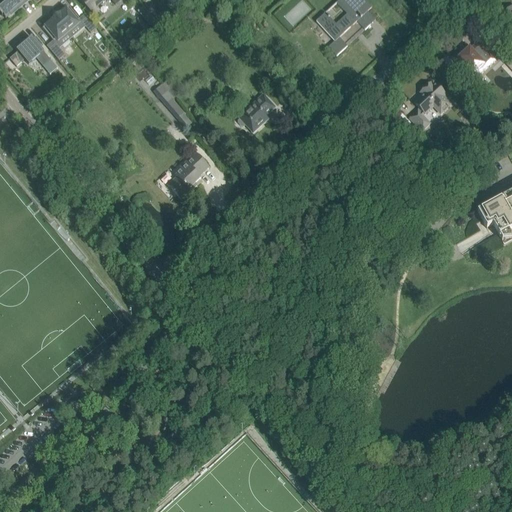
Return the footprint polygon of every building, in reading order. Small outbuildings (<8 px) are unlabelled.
[(8,0),(0,7),(0,14),(2,16),(3,15),(5,18),(5,19),(13,13),(25,2),(23,0),(8,0)] [(120,0),(81,0),(94,14),(99,11),(97,9),(107,0),(110,0),(114,5),(120,0)] [(371,8),(365,1),(363,0),(339,0),(336,3),(347,15),(335,25),(325,14),(316,22),(334,42),(328,48),(336,57),(347,47),(339,38),(357,22),(365,30),(370,25),(362,17),(371,8)] [(79,20),(68,7),(65,10),(64,9),(58,13),(60,15),(57,18),(56,18),(55,18),(68,34),(79,25),(77,22),(79,20)] [(511,7),(500,19),(506,27),(511,32),(511,7)] [(68,34),(55,18),(55,19),(55,20),(52,22),(50,20),(44,25),(46,27),(42,29),(53,42),(56,40),(58,43),(68,34)] [(97,29),(87,18),(81,23),(90,34),(97,29)] [(149,18),(144,22),(149,28),(154,24),(149,18)] [(18,53),(10,59),(16,67),(24,60),(29,65),(36,59),(43,68),(51,61),(40,48),(43,45),(36,37),(33,40),(18,53)] [(495,60),(485,49),(478,42),(470,49),(469,48),(457,59),(473,76),(479,71),(481,74),(495,60)] [(65,55),(55,44),(49,50),(58,61),(65,55)] [(73,80),(69,83),(75,91),(80,87),(73,80)] [(182,112),(172,100),(179,93),(167,80),(152,93),(175,118),(182,112)] [(445,96),(441,91),(434,84),(433,86),(431,83),(420,93),(422,96),(414,103),(424,115),(433,107),(440,115),(451,105),(444,97),(445,96)] [(275,108),(268,101),(263,95),(253,105),(254,105),(239,120),(240,121),(238,122),(238,124),(242,129),(244,129),(246,127),(253,134),(268,119),(266,117),(275,108)] [(430,124),(424,118),(416,126),(422,132),(430,124)] [(209,168),(202,161),(195,154),(180,168),(181,170),(175,176),(176,178),(175,179),(168,186),(181,200),(196,186),(195,184),(200,179),(199,178),(209,168)] [(492,225),(498,235),(504,245),(511,240),(511,192),(506,196),(507,197),(503,199),(503,198),(477,212),(486,228),(492,225)]
